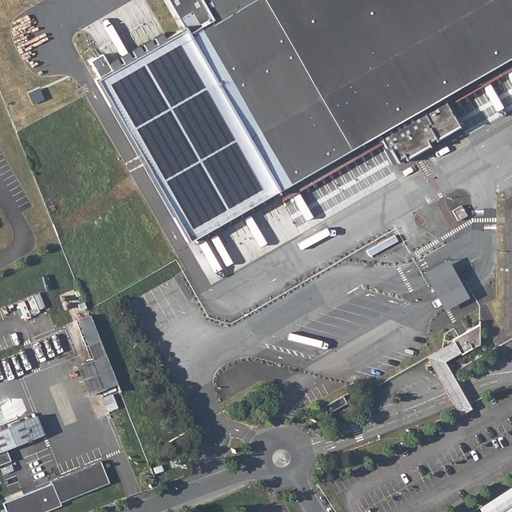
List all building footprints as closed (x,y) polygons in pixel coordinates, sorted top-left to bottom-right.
[(511,0),(168,0),(185,30),(280,193),(382,136),(395,159),(402,154),(404,157),(427,143),(426,141),(433,136),(420,114),(511,60),(511,35),(498,10),(509,3),(511,8),(511,0)] [(280,193),(185,30),(100,79),(195,242),(280,193)] [(461,206),(452,211),(458,220),(467,216),(461,206)] [(435,283),(456,271),(448,258),(424,272),(441,300),(446,308),(470,294),(465,287),(462,282),(441,294),(435,283)] [(441,294),(462,282),(456,271),(435,283),(441,294)] [(86,308),(83,302),(78,304),(80,310),(86,308)] [(78,320),(88,346),(100,341),(90,315),(78,320)] [(477,324),(467,330),(468,333),(457,340),(457,346),(463,349),(470,345),(472,348),(479,344),(477,324)] [(457,340),(468,333),(467,330),(453,338),(453,349),(463,354),(472,348),(470,345),(463,349),(457,346),(457,340)] [(107,355),(94,359),(104,389),(117,384),(107,355)] [(323,406),(328,413),(346,402),(342,395),(323,406)] [(36,416),(0,429),(0,463),(8,460),(3,448),(42,433),(36,416)] [(109,483),(100,461),(50,480),(52,483),(3,502),(6,511),(45,511),(61,506),(59,502),(109,483)]
